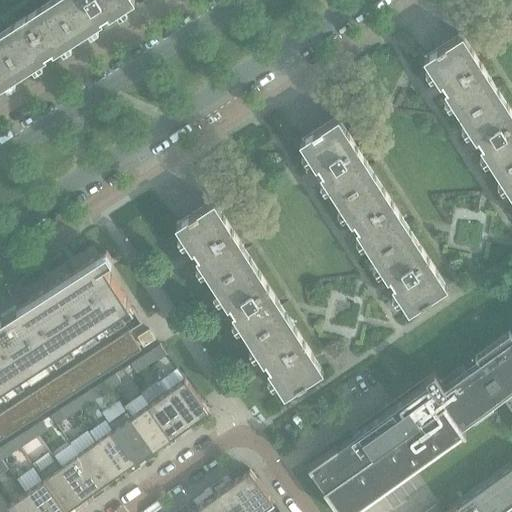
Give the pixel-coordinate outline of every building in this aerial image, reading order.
[(77,37),(53,0),(50,0),(0,32),(0,39),(21,73),(77,37)] [(134,1),(133,0),(53,0),(77,37),(134,1)] [(499,91),(494,83),(462,34),(424,59),(460,116),(499,91)] [(0,86),(21,73),(0,39),(0,86)] [(511,161),(511,111),(499,91),(460,116),(496,171),(511,161)] [(374,174),(370,167),(338,117),(299,142),(336,199),(374,174)] [(511,161),(496,171),(511,196),(511,161)] [(410,230),(405,223),(374,174),(336,199),(372,255),(410,230)] [(250,257),(245,250),(213,201),(175,225),(212,282),(250,257)] [(447,287),(428,258),(410,230),(372,255),(408,311),(421,303),(422,304),(430,298),(447,287)] [(0,386),(129,303),(129,302),(104,263),(111,258),(106,250),(99,254),(95,257),(72,271),(71,272),(47,287),(46,288),(24,302),(22,303),(0,317),(0,386)] [(286,313),(281,306),(250,257),(212,282),(248,338),(286,313)] [(322,370),(304,341),(286,313),(248,338),(284,395),(297,387),(297,388),(306,382),(306,381),(322,370)] [(155,338),(149,329),(137,336),(143,346),(155,338)] [(337,445),(308,466),(311,470),(311,469),(324,487),(323,488),(339,511),(350,511),(462,432),(463,433),(465,432),(462,427),(461,425),(506,393),(507,395),(511,401),(511,465),(511,466),(457,505),(446,511),(511,511),(511,335),(509,331),(508,332),(509,333),(476,356),(475,355),(475,356),(479,362),(445,387),(433,372),(429,375),(426,377),(429,381),(357,433),(351,437),(338,447),(337,445)] [(157,358),(151,350),(141,356),(147,365),(157,358)] [(147,365),(141,356),(131,363),(136,371),(147,365)] [(120,382),(115,373),(105,380),(110,388),(120,382)] [(207,410),(184,378),(166,391),(189,423),(207,410)] [(110,388),(105,380),(95,386),(100,395),(110,388)] [(189,423),(166,391),(148,403),(171,436),(189,423)] [(84,405),(78,397),(68,403),(74,412),(84,405)] [(74,412),(68,403),(58,410),(64,418),(74,412)] [(171,436),(148,403),(130,416),(154,448),(171,436)] [(154,448),(130,416),(113,428),(136,461),(154,448)] [(38,435),(48,429),(42,420),(32,426),(38,435)] [(38,435),(32,426),(22,433),(27,442),(38,435)] [(136,461),(113,428),(95,441),(119,474),(136,461)] [(119,474),(95,441),(78,453),(101,486),(119,474)] [(11,452),(6,443),(0,446),(0,456),(1,458),(11,452)] [(101,486),(78,453),(60,466),(83,499),(101,486)] [(83,499),(60,466),(42,479),(66,511),(83,499)] [(257,511),(273,501),(249,469),(231,482),(252,511),(257,511)] [(64,511),(66,511),(42,479),(25,491),(39,511),(64,511)] [(252,511),(231,482),(213,495),(225,511),(252,511)] [(39,511),(25,491),(7,504),(12,511),(39,511)] [(225,511),(213,495),(196,507),(199,511),(225,511)]
